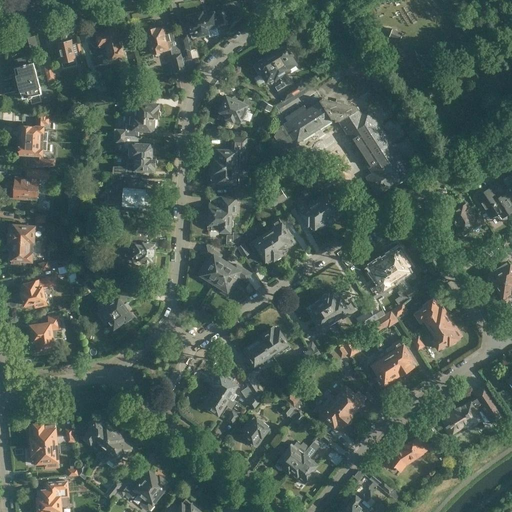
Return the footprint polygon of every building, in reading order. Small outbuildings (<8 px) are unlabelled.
[(343,30),(346,34),(359,26),(348,8),(344,11),(331,19),(339,32),(343,30)] [(204,14),(203,11),(190,14),(191,22),(188,22),(192,37),(208,34),(209,37),(219,35),(216,26),(217,26),(217,24),(223,23),(220,12),(214,13),(214,12),(204,14)] [(93,33),(87,39),(95,48),(100,47),(106,46),(109,60),(125,56),(124,51),(132,49),(130,39),(121,41),(119,29),(122,28),(123,32),(128,31),(126,24),(118,26),(96,31),(96,32),(93,33)] [(146,32),(141,33),(144,44),(149,43),(152,54),(170,50),(172,56),(171,56),(175,73),(186,70),(181,53),(180,53),(177,39),(174,39),(172,31),(165,33),(163,26),(154,28),(152,27),(149,28),(148,30),(146,30),(146,32)] [(389,37),(400,41),(403,33),(392,28),(389,37)] [(186,60),(192,59),(190,51),(191,50),(187,35),(179,37),(183,52),(184,52),(186,60)] [(77,43),(72,44),(71,39),(63,41),(62,40),(59,40),(59,42),(57,42),(61,62),(66,61),(67,68),(78,65),(77,60),(81,59),(77,43)] [(295,95),(305,89),(301,82),(295,86),(289,77),(288,78),(285,73),(288,71),(287,69),(295,64),(290,56),(294,54),(288,45),(271,56),(295,95)] [(295,95),(271,56),(253,67),(258,75),(254,78),(259,86),(275,77),(276,79),(279,77),(281,82),(280,82),(281,83),(275,87),(280,95),(284,101),(295,95)] [(13,79),(14,84),(37,78),(34,63),(26,64),(25,57),(15,59),(17,67),(14,67),(17,77),(13,79)] [(48,82),(57,80),(53,65),(44,67),(48,82)] [(37,78),(14,84),(16,90),(20,89),(22,98),(27,97),(29,105),(41,102),(39,94),(41,94),(37,78)] [(434,82),(423,89),(428,96),(439,89),(434,82)] [(276,106),(278,109),(312,89),(310,85),(305,89),(295,95),(284,101),(276,106)] [(98,105),(110,103),(108,92),(95,94),(98,105)] [(250,108),(252,102),(245,99),(243,102),(233,98),(232,99),(226,97),(220,112),(228,115),(226,119),(239,125),(247,107),(250,108)] [(133,106),(132,100),(132,99),(122,101),(123,108),(133,106)] [(285,119),(288,122),(279,128),(274,137),(290,162),(304,153),(297,143),(332,120),(339,122),(373,173),(367,177),(378,195),(410,174),(406,168),(409,166),(400,151),(397,153),(388,139),(384,142),(365,112),(361,115),(358,110),(359,109),(357,107),(322,99),(319,101),(320,102),(307,110),(304,107),(285,119)] [(270,112),(273,107),(273,106),(263,101),(260,106),(270,112)] [(154,118),(158,118),(159,109),(158,109),(158,104),(138,103),(138,109),(139,109),(138,117),(154,118)] [(19,134),(18,139),(50,140),(50,131),(47,131),(47,125),(52,125),(52,117),(49,117),(49,112),(36,112),(36,119),(37,119),(37,125),(20,124),(20,132),(19,134)] [(114,130),(114,134),(138,136),(139,130),(150,131),(153,129),(154,118),(138,117),(130,116),(130,123),(126,122),(126,129),(114,129),(114,130)] [(132,149),(131,156),(134,157),(151,158),(152,147),(150,144),(139,144),(139,136),(138,136),(114,134),(114,136),(116,136),(116,142),(125,143),(125,146),(127,148),(131,149),(132,149)] [(209,158),(209,166),(239,168),(240,147),(246,148),(246,138),(232,138),(232,151),(228,151),(227,150),(225,150),(224,150),(212,150),(212,158),(209,158)] [(50,140),(18,139),(18,153),(19,154),(33,155),(33,164),(58,165),(58,159),(46,159),(46,150),(50,150),(50,140)] [(331,149),(342,165),(351,159),(340,143),(331,149)] [(156,158),(151,158),(134,157),(133,163),(127,162),(127,166),(113,165),(113,174),(135,176),(136,170),(154,171),(154,167),(155,167),(156,158)] [(348,170),(354,180),(354,179),(344,164),(333,171),(332,169),(325,174),(330,182),(348,170)] [(239,168),(209,166),(208,174),(211,174),(211,183),(230,184),(229,188),(238,188),(239,168)] [(28,179),(16,178),(15,188),(14,188),(13,189),(12,194),(14,195),(15,195),(14,197),(31,199),(31,201),(32,202),(34,203),(35,202),(36,201),(38,180),(48,181),(49,170),(28,169),(28,179)] [(348,170),(330,182),(336,192),(343,187),(354,180),(348,170)] [(511,173),(503,179),(511,192),(511,173)] [(152,198),(153,189),(139,189),(140,178),(127,177),(127,181),(122,180),(121,195),(126,195),(126,207),(138,208),(138,206),(150,207),(150,198),(152,198)] [(343,187),(336,192),(342,200),(348,196),(343,187)] [(511,212),(511,203),(505,193),(498,198),(491,187),(477,197),(491,219),(499,214),(502,219),(511,212)] [(274,192),(281,203),(287,198),(280,188),(274,192)] [(275,206),(281,203),(274,192),(268,195),(275,206)] [(316,205),(329,225),(336,221),(335,220),(342,215),(332,200),(336,198),(331,192),(321,198),(322,201),(316,205)] [(236,196),(221,195),(221,204),(208,203),(207,207),(207,215),(209,215),(208,226),(220,227),(220,231),(230,232),(231,212),(235,212),(236,196)] [(329,225),(316,205),(314,203),(307,207),(304,202),(296,207),(312,231),(326,223),(328,226),(329,225)] [(465,205),(463,203),(462,203),(460,205),(459,206),(460,208),(456,210),(456,209),(454,208),(451,210),(451,211),(452,213),(449,215),(464,237),(483,225),(484,228),(488,225),(479,212),(474,214),(470,208),(467,203),(465,205)] [(46,215),(36,214),(35,221),(45,222),(46,215)] [(282,255),(283,255),(281,251),(294,243),(282,224),(286,221),(282,216),(271,223),(275,228),(268,233),(269,235),(282,255)] [(8,240),(30,242),(34,242),(36,226),(10,223),(8,240)] [(137,262),(140,260),(153,262),(155,243),(149,242),(151,231),(137,229),(136,236),(131,235),(130,243),(135,244),(133,259),(134,262),(137,262)] [(246,232),(233,232),(233,243),(239,243),(246,232)] [(504,247),(511,241),(511,236),(510,233),(500,240),(504,247)] [(282,255),(269,235),(262,240),(260,237),(250,244),(254,250),(258,248),(267,263),(274,259),(275,260),(282,255)] [(40,254),(41,243),(34,242),(30,242),(8,240),(8,246),(12,246),(11,262),(21,263),(21,260),(32,261),(33,253),(40,254)] [(244,258),(251,253),(244,243),(237,247),(244,258)] [(214,282),(226,262),(219,258),(221,255),(207,245),(202,253),(209,256),(197,276),(203,280),(205,277),(214,282)] [(389,256),(384,259),(398,279),(402,277),(403,279),(411,274),(407,268),(410,265),(400,249),(396,251),(395,250),(388,254),(389,256)] [(497,287),(511,277),(511,265),(507,258),(500,263),(501,265),(494,270),(488,274),(492,281),(491,282),(494,288),(496,286),(497,287)] [(376,294),(379,292),(398,279),(384,259),(369,269),(378,283),(372,287),(376,294)] [(40,271),(51,268),(49,261),(38,263),(40,271)] [(233,267),(226,262),(214,282),(223,288),(221,291),(228,295),(240,276),(246,280),(251,273),(235,263),(233,267)] [(73,274),(71,266),(57,269),(40,272),(42,278),(39,279),(39,280),(20,284),(22,291),(21,291),(23,305),(35,302),(36,306),(46,304),(43,288),(49,287),(49,288),(59,286),(57,276),(58,275),(59,278),(73,274)] [(511,277),(497,287),(504,299),(510,295),(511,298),(511,297),(511,277)] [(406,291),(411,298),(420,292),(416,285),(406,291)] [(134,297),(134,293),(135,289),(120,286),(119,294),(120,295),(120,296),(117,298),(114,294),(107,300),(110,303),(101,310),(114,328),(115,328),(115,329),(117,329),(121,326),(121,324),(121,323),(125,321),(126,321),(128,321),(132,318),(132,316),(133,316),(128,309),(125,304),(124,304),(123,302),(126,300),(127,296),(134,297)] [(321,297),(336,321),(355,309),(350,302),(346,305),(337,290),(330,294),(329,292),(321,297)] [(368,300),(380,318),(385,314),(379,304),(374,295),(368,300)] [(427,330),(450,315),(437,295),(424,303),(426,305),(415,312),(427,330)] [(313,336),(318,332),(336,321),(321,297),(313,302),(315,305),(308,309),(318,323),(309,329),(313,336)] [(367,300),(366,298),(359,302),(366,312),(361,315),(368,325),(370,324),(373,322),(380,318),(368,300),(367,300)] [(403,303),(392,310),(397,317),(408,310),(403,303)] [(385,314),(380,318),(373,322),(370,324),(376,334),(388,326),(389,327),(399,321),(397,317),(392,310),(385,314)] [(55,328),(60,328),(58,315),(48,317),(49,323),(31,326),(34,350),(53,347),(51,331),(55,330),(55,328)] [(462,335),(450,315),(427,330),(438,348),(448,341),(450,343),(462,335)] [(261,338),(272,354),(282,348),(283,350),(290,345),(278,326),(275,328),(274,326),(258,336),(260,338),(260,339),(261,338)] [(419,335),(412,340),(418,350),(426,346),(419,335)] [(342,342),(349,353),(355,349),(358,347),(351,336),(342,342)] [(260,339),(260,338),(244,348),(256,368),(263,363),(262,360),(272,354),(261,338),(260,339)] [(409,373),(409,369),(417,365),(412,358),(413,358),(401,338),(393,343),(394,344),(387,348),(391,355),(403,373),(406,375),(409,373)] [(308,350),(314,361),(322,355),(313,341),(306,345),(308,349),(308,350)] [(336,361),(349,353),(342,342),(329,351),(336,361)] [(309,364),(314,361),(308,350),(302,354),(309,364)] [(403,373),(391,355),(384,360),(382,357),(372,364),(379,375),(376,377),(382,385),(401,373),(402,374),(403,373)] [(229,397),(238,384),(232,381),(234,378),(223,370),(221,374),(218,372),(214,378),(216,379),(211,387),(212,388),(213,388),(213,387),(229,397)] [(256,397),(262,393),(249,373),(243,377),(248,386),(253,394),(254,395),(256,397)] [(492,421),(504,413),(485,383),(472,391),(475,396),(453,410),(451,407),(440,414),(446,425),(444,427),(449,434),(464,425),(465,426),(479,417),(474,409),(481,405),(492,421)] [(356,393),(346,385),(335,399),(333,397),(334,396),(326,389),(323,393),(328,398),(351,417),(353,416),(351,414),(366,397),(358,390),(356,393)] [(248,401),(253,394),(248,386),(241,391),(248,401)] [(213,388),(212,388),(209,393),(211,394),(204,405),(218,414),(219,413),(221,415),(228,404),(231,407),(236,400),(229,397),(213,387),(213,388)] [(297,408),(302,402),(290,392),(284,399),(297,408)] [(253,394),(248,401),(247,402),(255,409),(261,401),(256,397),(254,395),(253,394)] [(351,417),(328,398),(324,404),(323,403),(317,411),(335,426),(336,425),(341,429),(346,423),(349,424),(351,421),(350,419),(351,417)] [(293,419),(300,411),(289,403),(282,412),(288,417),(289,416),(293,419)] [(239,415),(233,411),(227,420),(234,424),(239,415)] [(300,411),(293,419),(299,424),(306,416),(300,411)] [(100,450),(116,430),(98,415),(90,425),(92,427),(84,436),(100,450)] [(261,438),(269,427),(254,415),(244,427),(247,430),(242,436),(248,440),(249,439),(256,444),(257,443),(258,444),(262,439),(261,438)] [(44,424),(44,423),(30,424),(31,437),(28,439),(28,444),(31,445),(60,443),(74,442),(73,428),(66,428),(67,436),(56,436),(56,423),(44,424)] [(126,454),(134,444),(116,430),(100,450),(97,454),(104,460),(108,459),(109,457),(116,463),(124,453),(126,454)] [(318,436),(326,443),(328,445),(334,439),(323,430),(318,436)] [(407,462),(431,446),(423,433),(395,450),(392,448),(381,461),(388,467),(392,462),(401,470),(407,462)] [(309,449),(290,472),(304,484),(316,469),(315,468),(318,464),(310,458),(319,446),(322,448),(326,443),(318,436),(308,448),(309,449)] [(292,443),(277,461),(283,466),(283,468),(286,470),(288,470),(290,472),(309,449),(308,448),(302,444),(301,445),(297,441),(294,445),(292,443)] [(32,446),(32,447),(29,448),(29,453),(32,454),(33,463),(45,462),(46,467),(59,466),(58,453),(61,453),(60,443),(31,445),(32,446)] [(78,465),(79,475),(87,475),(86,463),(78,464),(78,465)] [(68,476),(79,475),(78,465),(73,465),(73,468),(68,469),(68,476)] [(158,476),(150,470),(143,479),(133,472),(122,485),(128,490),(127,491),(133,496),(137,490),(141,494),(142,494),(142,495),(146,498),(142,503),(149,509),(163,492),(162,491),(168,484),(166,482),(167,481),(160,474),(158,476)] [(371,478),(380,485),(389,493),(394,487),(375,472),(371,478)] [(38,511),(62,511),(61,497),(65,497),(65,496),(67,494),(67,489),(69,489),(69,481),(47,482),(48,489),(37,490),(38,511)] [(111,485),(104,494),(110,499),(117,490),(111,485)] [(364,511),(377,496),(371,491),(367,495),(364,493),(361,497),(357,494),(356,495),(354,493),(349,500),(350,501),(342,511),(364,511)] [(374,511),(379,506),(376,503),(380,498),(377,496),(364,511),(374,511)] [(174,502),(165,511),(203,511),(185,498),(178,506),(174,502)]
